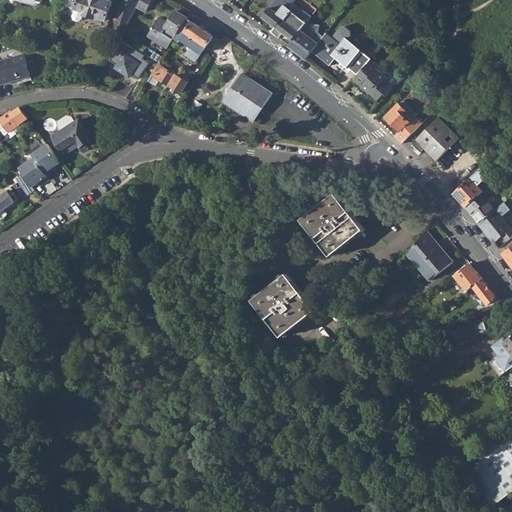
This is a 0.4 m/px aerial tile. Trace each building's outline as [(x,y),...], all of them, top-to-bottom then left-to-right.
[(78,0),(73,16),(75,21),(79,22),(83,20),(85,15),(97,19),(97,17),(108,21),(114,1),(110,0),(78,0)] [(132,0),(123,0),(117,20),(129,25),(138,8),(140,3),(132,0)] [(141,0),(140,3),(138,8),(147,12),(153,0),(141,0)] [(274,3),(263,17),(277,27),(283,19),(289,12),(283,7),(281,9),(278,13),(276,11),(279,7),(274,3)] [(160,18),(151,32),(171,45),(175,39),(188,19),(189,18),(176,10),(168,23),(160,18)] [(290,24),(300,31),(304,26),(294,18),(290,24)] [(188,19),(175,39),(180,42),(181,40),(202,54),(214,36),(188,19)] [(277,27),(276,28),(293,41),(300,31),(290,24),(283,19),(277,27)] [(293,41),(289,46),(307,59),(313,51),(325,36),(319,32),(320,25),(306,24),(304,26),(300,31),(293,41)] [(149,36),(169,49),(171,45),(151,32),(149,36)] [(333,38),(327,33),(325,36),(313,51),(330,65),(333,61),(346,71),(349,67),(358,74),(372,59),(362,51),(346,39),(341,44),(333,38)] [(145,55),(121,39),(110,59),(119,65),(117,67),(124,71),(120,79),(134,88),(150,62),(144,58),(145,55)] [(0,61),(0,85),(32,76),(25,54),(0,61)] [(358,74),(353,81),(368,94),(369,93),(377,101),(385,93),(387,96),(394,88),(385,80),(388,77),(378,69),(381,67),(372,59),(358,74)] [(159,64),(148,80),(156,85),(160,79),(183,93),(189,82),(159,64)] [(243,74),(224,102),(254,121),(261,111),(257,108),(269,90),(243,74)] [(143,89),(136,99),(139,101),(145,91),(143,89)] [(257,108),(261,111),(273,93),(269,90),(257,108)] [(176,94),(168,107),(174,110),(182,98),(176,94)] [(189,107),(199,114),(202,108),(193,102),(189,107)] [(403,144),(424,123),(417,116),(408,108),(407,110),(400,104),(387,117),(401,131),(395,136),(403,144)] [(408,108),(417,116),(419,114),(411,106),(408,108)] [(9,112),(0,118),(0,128),(5,135),(7,134),(29,118),(21,107),(11,114),(9,112)] [(440,117),(413,144),(422,152),(426,149),(438,161),(453,145),(460,138),(440,117)] [(64,155),(80,145),(82,147),(91,141),(78,120),(53,136),(64,155)] [(47,143),(32,154),(35,157),(48,175),(55,171),(52,168),(61,162),(47,143)] [(48,175),(35,157),(19,167),(23,173),(32,186),(41,180),(44,183),(50,178),(48,175)] [(479,186),(489,176),(482,168),(479,171),(472,178),(479,186)] [(28,196),(35,191),(32,186),(23,173),(16,179),(28,196)] [(471,177),(454,193),(466,207),(476,198),(484,191),(481,188),(479,186),(472,178),(471,177)] [(481,188),(484,191),(493,183),(491,180),(481,188)] [(0,212),(15,202),(6,191),(0,195),(0,212)] [(337,193),(303,219),(332,256),(366,229),(337,193)] [(476,198),(466,207),(473,215),(481,224),(497,210),(492,203),(495,201),(495,199),(491,195),(483,202),(485,204),(483,205),(476,198)] [(497,210),(501,215),(506,212),(501,205),(497,210)] [(497,210),(481,224),(495,243),(503,235),(508,241),(511,237),(511,229),(501,215),(497,210)] [(428,230),(400,263),(418,283),(427,276),(430,280),(453,262),(428,230)] [(511,246),(503,253),(511,264),(511,246)] [(470,263),(455,275),(467,291),(474,286),(483,279),(470,263)] [(288,274),(254,300),(283,337),(316,311),(288,274)] [(483,279),(474,286),(488,304),(497,297),(483,279)] [(488,321),(444,336),(445,340),(441,341),(443,348),(447,347),(448,349),(476,340),(480,333),(488,331),(486,326),(490,325),(488,321)] [(511,336),(505,342),(503,341),(496,347),(504,356),(492,365),(500,377),(508,371),(511,367),(511,336)] [(511,436),(462,475),(488,510),(511,492),(511,436)]
